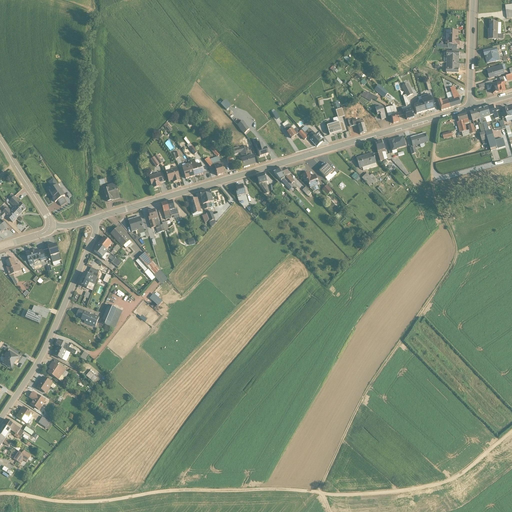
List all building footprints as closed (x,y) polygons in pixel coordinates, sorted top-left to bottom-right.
[(501,35),(501,24),(490,23),(489,32),(488,32),(488,33),(488,40),(498,41),(498,40),(503,40),(503,35),(501,35)] [(446,46),(459,46),(460,42),(458,42),(458,34),(446,33),(446,46)] [(497,48),(483,52),(484,57),(485,57),(487,64),(500,61),(497,48)] [(459,63),(459,53),(447,53),(446,63),(459,63)] [(459,74),(459,63),(446,63),(446,74),(459,74)] [(506,70),(505,65),(502,66),(502,65),(486,70),(489,79),(504,75),(503,71),(506,70)] [(511,80),(511,74),(499,79),(500,83),(496,84),(499,93),(505,91),(504,86),(505,86),(505,82),(511,80)] [(493,94),(499,93),(496,84),(493,85),(492,81),(478,86),(479,89),(486,86),(489,86),(486,86),(487,91),(490,90),(491,89),(493,94)] [(406,98),(413,95),(407,84),(401,87),(405,96),(406,98)] [(460,98),(454,87),(450,89),(451,92),(446,94),(451,109),(454,107),(461,105),(459,99),(460,98)] [(363,94),(376,101),(377,98),(366,92),(365,93),(364,92),(363,94)] [(372,99),(363,94),(361,97),(370,102),(372,99)] [(429,94),(420,97),(425,112),(434,110),(429,94)] [(405,96),(402,97),(405,108),(401,109),(403,116),(405,116),(406,120),(414,118),(409,103),(406,98),(405,96)] [(416,115),(425,112),(420,97),(418,98),(419,101),(418,101),(417,103),(418,104),(413,106),(416,115)] [(441,111),(451,109),(448,99),(442,102),(441,100),(437,101),(441,111)] [(338,102),(335,103),(337,110),(335,111),(338,119),(344,117),(342,109),(341,109),(340,109),(338,102)] [(379,116),(381,121),(385,119),(382,108),(381,108),(378,105),(374,107),(377,116),(379,116)] [(393,106),(388,108),(385,108),(388,117),(390,116),(393,124),(399,122),(395,108),(393,106)] [(511,106),(502,110),(503,113),(500,113),(502,120),(505,119),(507,123),(511,120),(511,106)] [(495,120),(498,119),(496,111),(495,111),(493,107),(488,108),(492,122),(492,124),(496,123),(495,120)] [(485,130),(491,152),(505,147),(503,139),(495,142),(491,131),(490,131),(489,128),(488,128),(487,123),(492,122),(488,108),(479,111),(485,130)] [(479,125),(478,125),(481,134),(480,134),(482,142),(488,140),(485,130),(479,111),(470,114),(472,122),(473,122),(476,122),(477,124),(479,124),(479,125)] [(470,114),(467,115),(459,117),(458,117),(459,122),(456,123),(459,133),(462,133),(463,137),(476,133),(473,125),(467,126),(469,131),(466,131),(465,126),(469,124),(469,123),(472,122),(470,114)] [(325,127),(327,132),(327,131),(328,131),(329,136),(336,134),(345,132),(343,124),(341,123),(339,124),(337,118),(332,119),(334,124),(325,127)] [(355,119),(347,121),(349,127),(357,125),(360,135),(366,133),(362,120),(356,121),(355,119)] [(243,122),(238,127),(245,134),(250,130),(243,122)] [(286,133),(291,139),(296,136),(289,125),(283,128),(286,133)] [(316,148),(318,146),(322,143),(309,129),(308,129),(305,126),(301,130),(304,133),(304,134),(307,138),(308,137),(310,139),(309,140),(316,148)] [(301,131),(298,134),(304,140),(307,138),(301,131)] [(410,138),(413,147),(419,145),(420,148),(424,147),(424,144),(428,143),(425,134),(410,138)] [(405,147),(402,137),(388,141),(391,152),(392,152),(393,155),(396,153),(396,151),(397,151),(396,150),(405,147)] [(382,147),(380,140),(374,142),(380,162),(384,160),(382,153),(385,152),(384,146),(382,147)] [(262,144),(260,145),(259,141),(254,142),(255,146),(256,146),(259,157),(268,155),(266,148),(263,149),(262,144)] [(213,146),(209,149),(217,158),(220,155),(213,146)] [(241,159),(243,168),(249,167),(244,147),(239,149),(238,147),(230,150),(232,156),(240,154),(241,159)] [(246,147),(244,147),(249,167),(255,165),(251,150),(249,151),(248,149),(247,149),(246,147)] [(373,154),(356,159),(359,169),(362,169),(363,171),(376,167),(375,164),(376,164),(373,154)] [(158,155),(151,159),(156,168),(163,164),(158,155)] [(208,158),(204,161),(211,169),(214,167),(217,176),(223,174),(220,162),(218,157),(210,160),(208,158)] [(194,160),(190,162),(194,177),(203,174),(200,164),(199,165),(198,161),(197,161),(195,161),(194,160)] [(185,164),(182,165),(183,168),(182,168),(185,180),(194,177),(190,163),(186,165),(185,164)] [(319,172),(325,179),(326,178),(330,174),(331,175),(334,172),(327,164),(319,172)] [(169,166),(164,168),(168,182),(172,181),(173,183),(180,181),(176,167),(170,169),(169,166)] [(297,191),(299,190),(297,188),(298,188),(293,183),(294,182),(291,179),(292,178),(292,177),(291,176),(290,175),(289,175),(284,170),(282,170),(281,170),(279,170),(279,171),(279,172),(297,191)] [(273,174),(289,191),(293,187),(279,172),(278,172),(277,171),(276,172),(275,173),(273,174)] [(160,173),(148,177),(152,189),(160,187),(159,184),(162,183),(160,173)] [(308,173),(301,176),(304,183),(307,182),(310,189),(313,192),(319,190),(318,186),(319,186),(314,176),(310,178),(308,173)] [(264,174),(256,176),(259,185),(265,194),(269,193),(267,185),(268,185),(267,182),(266,182),(264,174)] [(367,174),(362,179),(369,186),(372,184),(373,185),(377,181),(372,175),(369,177),(367,174)] [(57,202),(61,207),(66,203),(63,198),(64,197),(55,183),(53,180),(48,183),(50,186),(52,189),(49,192),(53,198),(52,199),(55,203),(57,202)] [(115,183),(106,186),(107,189),(103,190),(107,202),(119,199),(115,183)] [(277,183),(273,188),(278,193),(283,189),(277,183)] [(239,204),(243,208),(249,206),(242,185),(235,187),(237,193),(235,194),(239,204)] [(327,186),(322,190),(327,196),(329,194),(330,196),(333,193),(331,192),(332,192),(327,186)] [(311,193),(305,188),(302,191),(307,197),(311,193)] [(199,194),(204,210),(214,207),(210,191),(199,194)] [(14,197),(13,198),(9,202),(14,208),(13,210),(19,216),(25,210),(19,204),(20,204),(14,197)] [(197,198),(188,201),(192,215),(193,217),(201,215),(201,213),(197,198)] [(166,203),(171,217),(176,216),(172,202),(166,203)] [(161,205),(166,220),(169,219),(170,223),(172,222),(171,219),(166,203),(161,205)] [(12,223),(19,216),(13,210),(11,211),(7,208),(5,206),(0,211),(0,216),(3,220),(5,218),(6,218),(12,223)] [(157,234),(164,231),(162,225),(159,226),(155,210),(154,210),(147,212),(149,216),(147,217),(151,229),(155,228),(157,234)] [(206,214),(209,222),(214,220),(211,212),(206,214)] [(343,215),(340,212),(333,218),(336,221),(343,215)] [(138,235),(144,233),(140,217),(128,220),(131,233),(135,232),(136,235),(138,235)] [(125,249),(131,244),(129,241),(130,241),(118,227),(110,235),(122,248),(123,247),(125,249)] [(104,238),(98,245),(106,251),(112,244),(104,238)] [(48,247),(52,263),(61,261),(56,245),(48,247)] [(117,268),(118,268),(121,263),(114,257),(110,254),(106,251),(98,245),(95,249),(96,249),(94,252),(102,258),(101,259),(105,261),(108,258),(112,262),(111,263),(117,268)] [(121,249),(117,245),(113,250),(110,254),(114,257),(117,254),(117,253),(121,249)] [(26,254),(28,262),(27,262),(28,264),(29,263),(30,266),(34,264),(34,262),(39,260),(40,262),(45,261),(42,251),(38,252),(37,250),(26,254)] [(153,275),(159,270),(145,253),(138,259),(153,275)] [(16,266),(13,258),(5,261),(7,267),(6,268),(10,278),(15,285),(17,284),(13,277),(14,277),(13,274),(22,271),(19,265),(16,266)] [(155,278),(138,259),(135,262),(145,273),(144,273),(151,281),(155,278)] [(84,273),(81,279),(94,286),(98,275),(99,272),(91,268),(89,271),(87,275),(84,273)] [(167,280),(159,270),(153,275),(161,285),(167,280)] [(103,282),(108,284),(111,276),(107,274),(103,282)] [(94,286),(81,279),(78,285),(77,288),(79,289),(81,286),(92,292),(94,286)] [(101,313),(112,287),(108,285),(97,312),(101,313)] [(156,291),(150,299),(159,306),(163,301),(158,297),(160,295),(156,291)] [(99,324),(114,330),(122,312),(107,305),(99,324)] [(34,306),(31,312),(28,311),(25,319),(39,325),(42,317),(38,316),(41,309),(34,306)] [(99,318),(79,309),(76,316),(81,318),(81,320),(84,322),(84,323),(94,328),(99,318)] [(68,345),(58,340),(55,346),(75,355),(77,351),(69,348),(70,346),(68,345)] [(66,362),(70,353),(56,347),(54,351),(53,351),(51,355),(62,360),(66,362)] [(8,354),(2,363),(10,368),(16,360),(18,361),(20,357),(9,350),(7,353),(8,354)] [(65,371),(52,363),(48,369),(49,370),(47,373),(58,381),(62,383),(64,378),(65,378),(68,374),(64,371),(65,371)] [(74,377),(77,372),(71,369),(68,374),(74,377)] [(92,372),(87,376),(91,380),(95,376),(92,372)] [(39,384),(36,388),(46,394),(50,388),(54,389),(56,386),(53,384),(42,377),(38,384),(39,384)] [(45,401),(32,392),(29,398),(33,401),(30,405),(39,411),(45,401)] [(23,408),(16,418),(29,425),(31,422),(29,420),(33,414),(23,408)] [(42,418),(38,424),(48,430),(52,425),(51,424),(42,418)] [(14,426),(6,420),(2,426),(20,438),(23,433),(23,432),(20,430),(20,429),(15,426),(14,426)] [(2,426),(0,429),(0,436),(5,440),(11,431),(2,426)] [(34,432),(26,427),(24,431),(31,436),(34,432)] [(14,450),(16,447),(0,436),(0,447),(3,444),(8,447),(9,446),(14,450)] [(21,454),(17,462),(20,464),(22,460),(26,463),(31,456),(23,451),(21,454)] [(21,454),(18,452),(13,460),(17,462),(21,454)]
